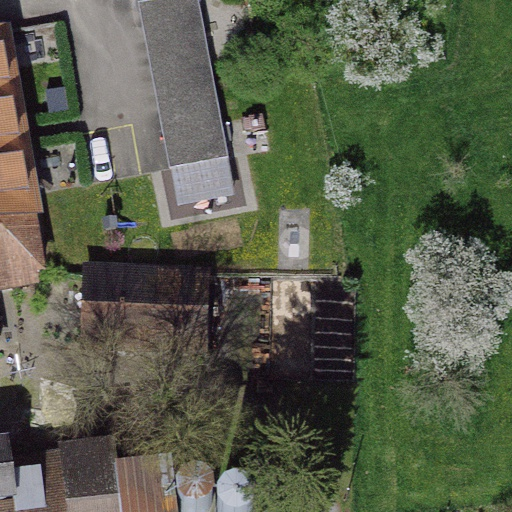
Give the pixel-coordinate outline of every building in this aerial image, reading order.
[(0,233),(28,229),(0,70),(0,233)] [(217,134),(161,144),(166,172),(222,162),(217,134)] [(0,233),(0,279),(36,274),(28,229),(0,233)] [(200,351),(202,281),(81,277),(79,347),(200,351)] [(6,474),(11,510),(0,511),(249,511),(248,506),(241,497),(232,495),(226,493),(209,489),(166,473),(110,479),(108,460),(61,467),(59,440),(13,444),(14,473),(6,474)]
